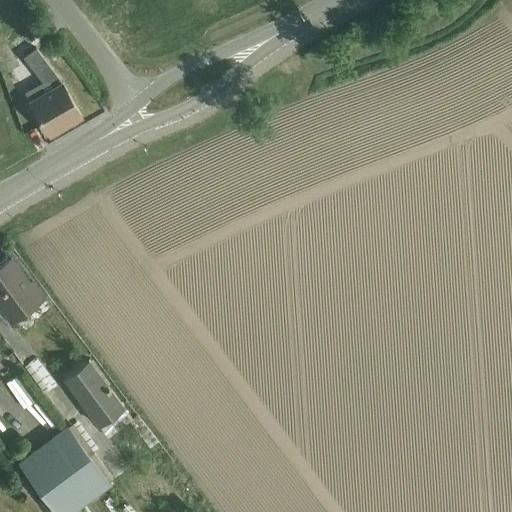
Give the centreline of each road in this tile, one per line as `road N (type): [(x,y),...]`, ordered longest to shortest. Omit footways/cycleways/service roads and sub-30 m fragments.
road 1 (tertiary): [(304,23),(228,48),(165,81),(104,138)]
road 2 (tertiary): [(104,138),(212,94),(304,23)]
